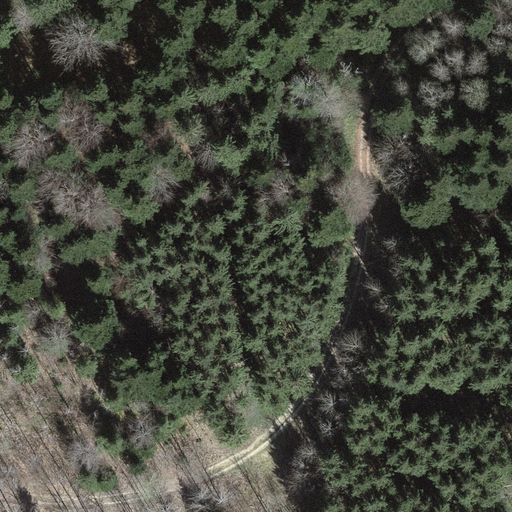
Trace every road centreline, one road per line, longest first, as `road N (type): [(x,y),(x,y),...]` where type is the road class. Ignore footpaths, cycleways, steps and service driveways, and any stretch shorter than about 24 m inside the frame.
road 1 (track): [(0,495),(98,508),(258,459),(313,382),(348,304),(366,228),(377,88),(401,37),(447,0)]
road 2 (track): [(258,459),(250,335),(227,227),(197,127),(153,31)]
